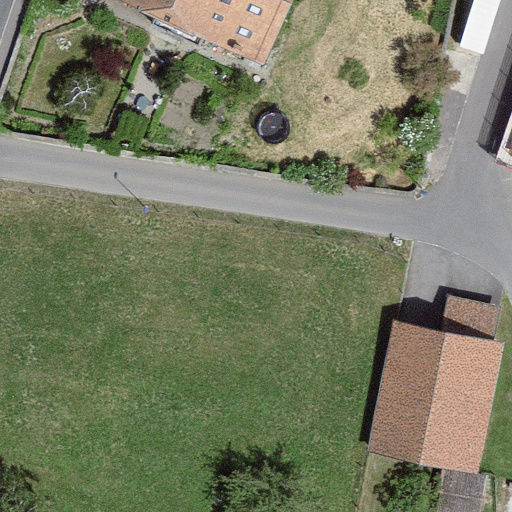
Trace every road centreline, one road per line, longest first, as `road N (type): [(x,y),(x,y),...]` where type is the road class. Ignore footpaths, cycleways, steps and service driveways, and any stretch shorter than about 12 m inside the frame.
road 1 (residential): [(463,233),(0,161)]
road 2 (residential): [(511,73),(463,233)]
